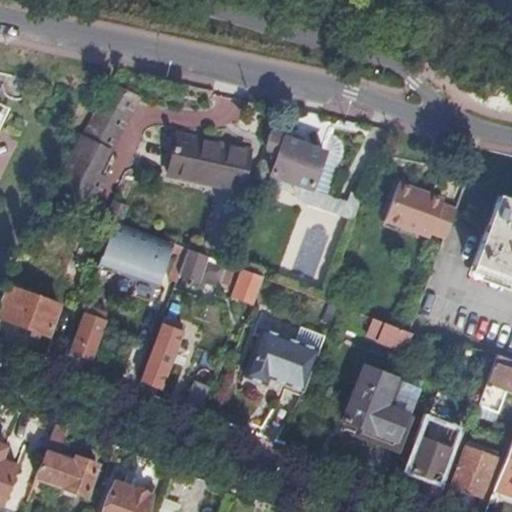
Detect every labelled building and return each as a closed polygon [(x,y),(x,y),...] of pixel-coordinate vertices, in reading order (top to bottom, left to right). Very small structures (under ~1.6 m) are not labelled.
[(137,99),(110,85),(56,188),(68,195),(66,201),(88,213),(105,181),(93,175),(104,153),(108,155),(137,99)] [(335,120),(275,106),(260,174),(271,178),(269,187),(290,195),(293,186),(311,192),(322,160),(330,137),(335,120)] [(338,140),(330,137),(322,160),(338,166),(342,158),(342,149),(338,140)] [(251,154),(178,139),(169,178),(243,193),(251,154)] [(322,160),(311,192),(328,198),(338,166),(322,160)] [(445,241),(455,211),(442,207),(443,201),(427,196),(424,198),(415,194),(413,191),(399,186),(385,224),(429,240),(431,235),(445,241)] [(354,222),(363,197),(350,193),(347,205),(350,206),(345,219),(354,222)] [(511,211),(495,205),(472,269),(511,283),(511,211)] [(168,246),(116,227),(104,262),(156,281),(168,246)] [(182,265),(187,253),(181,250),(176,263),(182,265)] [(262,281),(237,271),(187,253),(182,265),(178,277),(198,284),(200,278),(234,291),(231,299),(252,307),(262,281)] [(6,289),(0,304),(0,322),(48,339),(59,308),(6,289)] [(337,309),(331,307),(328,316),(333,318),(337,309)] [(85,318),(104,325),(107,316),(89,309),(85,318)] [(91,362),(104,325),(85,318),(72,354),(91,362)] [(366,338),(378,342),(384,326),(372,322),(366,338)] [(161,328),(147,365),(140,383),(160,392),(182,336),(180,335),(182,330),(165,323),(163,329),(161,328)] [(404,353),(410,336),(384,326),(378,342),(404,353)] [(295,346),(319,355),(325,341),(300,332),(295,346)] [(279,385),(305,395),(319,355),(295,346),(261,333),(245,380),(267,388),(270,382),(271,377),(280,381),(279,385)] [(504,395),(511,397),(511,363),(495,357),(476,409),(497,416),(504,395)] [(401,384),(365,371),(360,387),(356,386),(342,424),(372,436),(369,443),(398,454),(425,384),(405,377),(401,384)] [(185,411),(198,416),(207,393),(193,388),(185,411)] [(7,426),(0,423),(0,462),(8,466),(21,431),(14,429),(17,422),(9,419),(7,426)] [(440,507),(447,488),(450,480),(441,476),(457,436),(427,424),(420,442),(423,444),(412,475),(430,482),(433,474),(439,476),(429,502),(440,507)] [(69,432),(56,427),(31,494),(45,500),(50,485),(65,490),(64,492),(86,500),(97,469),(76,461),(74,466),(59,460),(69,432)] [(511,498),(511,440),(494,491),(511,498)] [(440,507),(453,511),(460,493),(481,501),(490,476),(459,465),(450,488),(447,488),(440,507)] [(127,498),(129,492),(114,487),(112,492),(127,498)] [(144,511),(150,499),(129,492),(127,498),(112,492),(105,511),(144,511)] [(156,511),(175,511),(178,504),(161,498),(156,511)]
